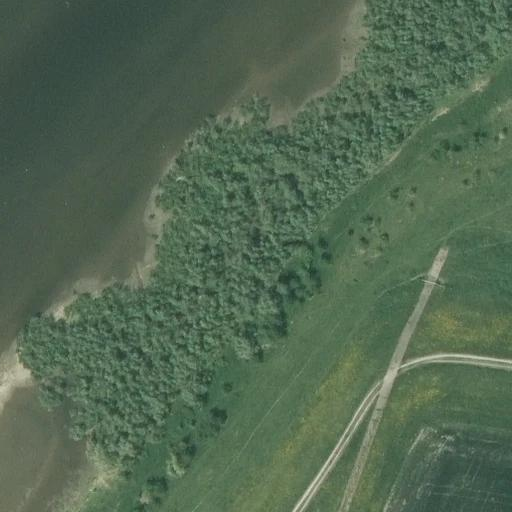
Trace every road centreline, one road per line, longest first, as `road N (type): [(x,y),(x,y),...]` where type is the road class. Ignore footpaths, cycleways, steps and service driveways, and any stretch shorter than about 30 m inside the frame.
road 1 (track): [(389,377),(296,511)]
road 2 (track): [(340,511),(389,377)]
road 3 (track): [(511,365),(423,360),(389,377)]
